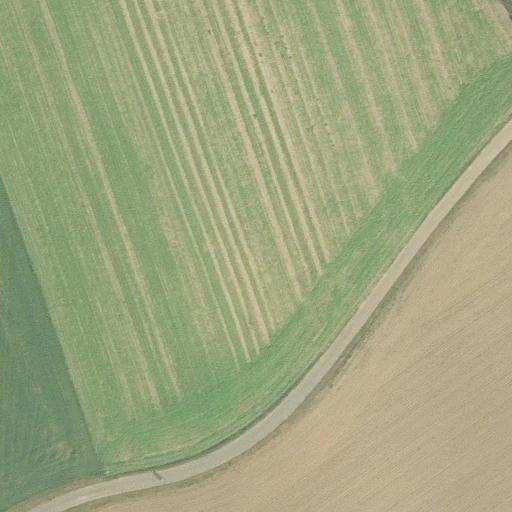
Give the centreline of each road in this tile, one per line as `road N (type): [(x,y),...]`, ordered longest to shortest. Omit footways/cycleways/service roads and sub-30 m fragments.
road 1 (unclassified): [(52,511),(192,471),(254,433),(511,126)]
road 2 (track): [(108,491),(0,179)]
